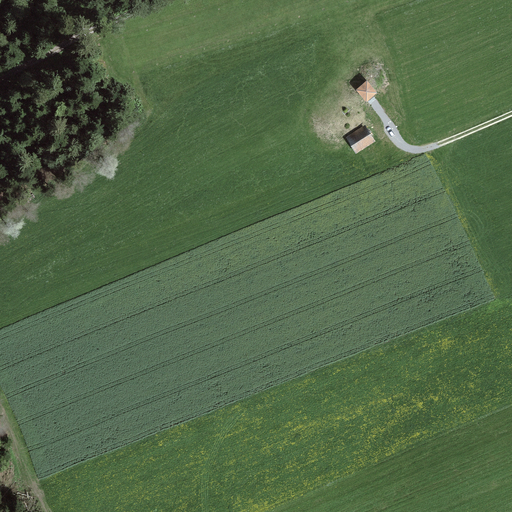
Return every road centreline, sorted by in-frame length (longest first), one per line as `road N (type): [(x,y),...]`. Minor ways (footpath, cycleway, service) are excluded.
road 1 (track): [(371,100),(399,142),(416,149),(511,113)]
road 2 (track): [(146,0),(0,79)]
